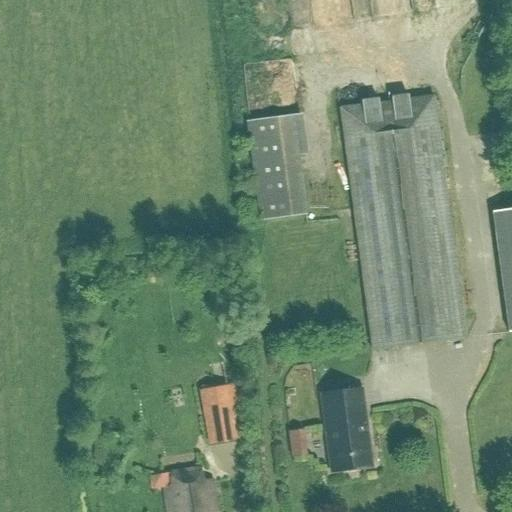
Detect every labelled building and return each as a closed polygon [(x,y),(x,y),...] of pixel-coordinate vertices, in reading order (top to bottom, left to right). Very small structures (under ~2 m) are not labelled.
[(331,94),(332,104),(350,101),(349,92),(331,94)] [(372,351),(464,339),(432,97),(408,100),(407,96),(390,98),(390,102),(378,104),(377,100),(360,102),(361,106),(340,109),(372,351)] [(245,121),(258,221),(306,214),(299,155),(307,154),(302,114),(245,121)] [(511,210),(486,214),(501,333),(511,332),(511,210)] [(234,382),(200,386),(208,445),(237,441),(233,406),(237,406),(234,382)] [(361,389),(320,394),(331,473),(371,468),(361,389)] [(131,399),(100,400),(101,419),(132,418),(131,399)] [(302,429),(287,430),(290,457),(304,455),(302,429)] [(216,511),(211,480),(202,482),(199,468),(167,474),(169,487),(163,488),(166,511),(216,511)]
